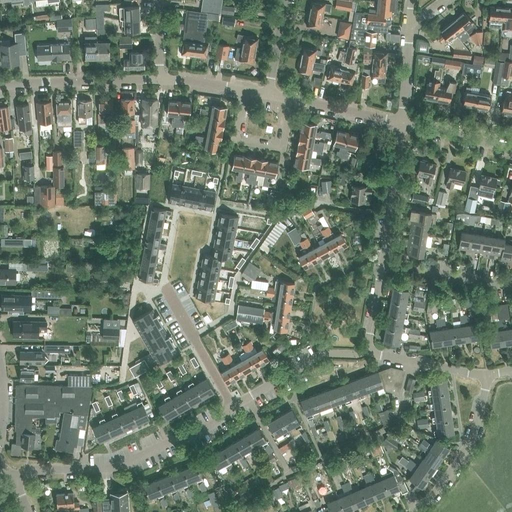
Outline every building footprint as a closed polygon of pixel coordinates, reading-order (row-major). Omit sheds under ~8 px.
[(202,0),(201,12),(212,13),(219,14),(220,14),(221,8),(222,0),(202,0)] [(351,2),(349,2),(338,0),(337,0),(336,7),(348,10),(348,8),(350,9),(351,2)] [(311,1),(308,14),(323,16),(324,11),(330,12),(331,5),(311,1)] [(365,30),(371,31),(381,32),(382,25),(390,25),(391,14),(391,11),(393,11),(394,3),(378,2),(376,14),(354,12),(351,29),(365,30)] [(96,5),(96,17),(104,16),(103,11),(109,11),(109,5),(96,5)] [(221,14),(223,14),(234,15),(235,8),(224,6),(222,6),(221,14)] [(501,22),(503,8),(490,6),(489,21),(490,21),(489,27),(501,28),(501,22)] [(119,19),(121,20),(139,19),(139,7),(119,8),(119,19)] [(501,22),(502,22),(501,30),(511,30),(511,8),(503,8),(501,22)] [(212,13),(201,12),(187,10),(186,18),(181,55),(206,58),(208,43),(204,42),(207,21),(210,22),(208,36),(216,37),(218,18),(219,14),(212,13)] [(464,12),(456,18),(465,31),(468,34),(476,27),(474,24),(473,24),(464,12)] [(323,16),(308,14),(306,26),(321,29),(323,16)] [(221,25),(234,27),(236,19),(223,17),(221,25)] [(456,18),(448,25),(462,42),(470,36),(465,31),(456,18)] [(57,20),(58,31),(72,31),(71,19),(57,20)] [(97,29),(96,19),(85,20),(86,30),(90,30),(90,35),(97,34),(97,29)] [(139,19),(121,20),(120,20),(120,26),(121,26),(121,32),(140,32),(139,19)] [(336,37),(348,39),(351,23),(339,21),(336,37)] [(446,38),(450,43),(454,49),(453,57),(471,59),(471,55),(468,50),(462,42),(448,25),(440,31),(443,35),(444,37),(446,38)] [(343,67),(339,82),(352,85),(355,71),(356,70),(357,64),(354,62),(357,49),(356,48),(356,44),(364,45),(365,30),(351,29),(350,40),(348,47),(344,61),(343,67)] [(476,30),(469,35),(477,44),(482,42),(483,31),(476,30)] [(366,32),(364,46),(364,45),(363,53),(362,62),(372,62),(371,64),(386,66),(387,53),(373,51),(374,47),(375,47),(376,33),(366,32)] [(1,45),(0,45),(2,66),(19,64),(18,55),(17,51),(26,50),(24,33),(14,34),(15,44),(10,44),(9,44),(1,45)] [(242,42),(241,48),(256,51),(258,39),(237,35),(236,41),(242,42)] [(120,48),(125,48),(130,48),(131,48),(131,36),(130,36),(119,37),(119,43),(120,48)] [(97,59),(97,42),(85,42),(85,59),(97,59)] [(109,42),(97,42),(97,59),(110,59),(109,42)] [(62,59),(63,59),(69,59),(68,44),(37,46),(37,60),(51,60),(62,60),(62,59)] [(215,57),(226,59),(228,46),(218,44),(215,57)] [(342,62),(341,67),(343,67),(344,61),(348,47),(341,45),(337,61),(342,62)] [(302,47),(300,60),(314,62),(316,55),(319,56),(320,50),(302,47)] [(256,51),(241,48),(237,48),(235,59),(239,60),(239,61),(253,64),(256,51)] [(126,60),(124,60),(124,69),(144,69),(143,53),(130,53),(130,55),(126,55),(126,60)] [(416,59),(431,63),(444,65),(445,59),(432,57),(418,54),(416,59)] [(474,56),(472,64),(483,66),(485,58),(474,56)] [(445,58),(444,67),(460,69),(461,69),(462,61),(461,61),(461,60),(445,58)] [(485,59),(484,66),(493,68),(495,61),(485,59)] [(314,62),(300,60),(297,72),(312,75),(313,70),(324,72),(325,64),(320,63),(314,62)] [(504,63),(499,85),(506,86),(507,78),(510,78),(511,71),(511,68),(511,61),(505,61),(504,61),(504,63)] [(492,83),(499,85),(504,63),(498,62),(497,62),(492,83)] [(483,66),(472,64),(464,63),(462,74),(481,78),(483,66)] [(327,79),(339,82),(343,67),(341,67),(331,64),(327,79)] [(386,66),(371,64),(370,77),(378,78),(378,82),(384,83),(386,66)] [(368,88),(369,75),(370,69),(362,69),(362,75),(361,87),(368,88)] [(435,100),(437,100),(440,82),(429,80),(428,84),(427,84),(424,98),(430,99),(431,101),(434,102),(435,100)] [(440,82),(437,100),(449,103),(451,91),(455,92),(456,82),(449,81),(447,88),(439,86),(440,82)] [(463,105),(475,107),(478,93),(465,91),(463,105)] [(507,115),(511,115),(511,93),(506,92),(504,98),(502,112),(506,113),(507,115)] [(478,93),(475,107),(488,110),(491,96),(478,93)] [(99,100),(99,114),(99,124),(113,124),(112,100),(99,100)] [(122,115),(126,115),(126,120),(126,132),(135,132),(135,119),(132,120),(132,114),(134,114),(133,100),(121,100),(122,115)] [(141,125),(157,126),(158,100),(142,100),(141,125)] [(175,134),(177,117),(178,117),(180,102),(168,100),(166,122),(172,122),(171,126),(175,127),(175,134)] [(70,101),(57,102),(58,127),(63,127),(64,129),(70,129),(70,126),(71,126),(70,101)] [(78,101),(79,117),(79,124),(87,124),(87,117),(92,117),(92,101),(78,101)] [(53,122),(51,102),(36,103),(38,124),(40,123),(40,130),(52,129),(51,122),(53,122)] [(191,103),(180,102),(178,117),(177,117),(175,134),(182,134),(183,128),(183,123),(181,122),(182,117),(189,118),(191,103)] [(20,130),(25,129),(25,135),(32,134),(32,129),(28,104),(16,106),(20,130)] [(210,116),(224,119),(226,108),(212,105),(211,113),(206,111),(206,110),(201,109),(199,115),(210,116)] [(0,107),(0,130),(11,129),(8,107),(0,107)] [(210,116),(209,122),(204,121),(204,120),(198,119),(197,125),(222,130),(224,119),(210,116)] [(302,122),(300,133),(307,135),(314,136),(324,138),(325,138),(325,137),(326,133),(321,132),(320,133),(315,132),(316,125),(302,122)] [(207,131),(206,138),(220,140),(222,130),(197,125),(197,126),(192,125),(191,131),(197,132),(197,131),(202,132),(202,130),(207,131)] [(333,144),(340,146),(339,152),(337,151),(336,156),(341,158),(344,147),(348,133),(337,130),(333,144)] [(74,132),(74,147),(83,147),(83,131),(74,132)] [(300,133),(298,144),(323,149),(324,143),(319,142),(318,143),(313,142),(314,136),(307,135),(300,133)] [(359,136),(348,133),(344,147),(341,158),(347,160),(349,155),(347,154),(348,148),(355,150),(359,136)] [(220,140),(206,138),(196,136),(195,142),(200,143),(200,141),(205,142),(204,149),(218,152),(220,140)] [(6,152),(13,152),(14,152),(13,151),(12,138),(4,139),(6,152)] [(102,142),(95,143),(95,146),(95,159),(96,169),(105,169),(104,163),(104,158),(104,146),(104,144),(102,142)] [(298,144),(296,155),(303,156),(310,157),(312,151),(317,152),(317,153),(322,155),(323,149),(298,144)] [(133,149),(122,150),(123,169),(134,169),(133,149)] [(53,152),(54,185),(54,186),(59,185),(61,182),(63,182),(63,167),(59,167),(59,165),(60,165),(60,163),(61,163),(61,151),(53,152)] [(233,158),(232,169),(238,170),(237,176),(236,176),(235,181),(241,182),(243,171),(244,164),(245,157),(234,155),(233,158)] [(296,155),(294,166),(301,167),(308,169),(310,161),(315,162),(314,164),(319,165),(319,164),(320,159),(316,158),(311,157),(310,157),(303,156),(296,155)] [(244,164),(243,171),(249,173),(248,176),(247,176),(245,182),(251,184),(255,166),(256,159),(245,157),(244,164)] [(255,166),(251,184),(257,185),(262,186),(264,176),(265,168),(267,161),(256,159),(255,166)] [(264,176),(262,186),(268,187),(269,182),(267,181),(268,176),(275,178),(277,170),(278,163),(267,161),(265,168),(264,176)] [(424,182),(431,184),(435,165),(420,161),(417,175),(426,177),(424,182)] [(23,179),(34,179),(34,165),(26,165),(23,166),(23,179)] [(450,168),(446,187),(453,189),(454,183),(462,185),(466,171),(450,168)] [(149,173),(137,172),(136,188),(148,188),(149,173)] [(481,175),(478,189),(477,194),(480,195),(483,196),(484,196),(492,197),(493,192),(494,192),(497,179),(481,175)] [(322,193),(332,192),(331,181),(321,182),(322,193)] [(172,184),(169,202),(180,204),(183,186),(172,184)] [(40,185),(40,194),(34,194),(34,206),(54,206),(54,194),(54,186),(54,185),(40,185)] [(183,186),(180,204),(190,206),(194,188),(183,186)] [(372,188),(359,187),(352,186),(351,202),(364,203),(365,194),(371,194),(372,188)] [(102,187),(94,187),(94,192),(94,205),(105,205),(115,205),(115,192),(102,192),(102,187)] [(194,188),(190,206),(201,208),(204,190),(194,188)] [(204,190),(201,208),(212,211),(215,192),(204,190)] [(268,194),(265,206),(275,208),(278,196),(276,196),(277,191),(271,190),(270,194),(268,194)] [(439,191),(436,203),(444,204),(447,193),(439,191)] [(413,193),(411,201),(426,204),(428,197),(413,193)] [(464,210),(472,212),(476,197),(467,195),(464,210)] [(498,204),(496,214),(506,217),(508,207),(498,204)] [(314,214),(310,206),(301,212),(305,219),(314,214)] [(152,208),(149,226),(162,228),(165,214),(166,210),(152,208)] [(410,210),(408,221),(428,225),(435,226),(437,215),(410,210)] [(455,221),(468,224),(473,224),(474,221),(475,216),(470,215),(470,213),(461,211),(457,214),(455,221)] [(220,213),(218,224),(236,228),(238,217),(220,213)] [(278,221),(259,248),(267,254),(287,227),(278,221)] [(411,225),(410,232),(426,235),(428,225),(408,221),(408,225),(411,225)] [(218,224),(216,235),(234,239),(236,228),(218,224)] [(149,226),(145,243),(159,246),(159,243),(162,228),(149,226)] [(296,244),(299,242),(303,240),(300,234),(295,227),(289,231),(296,244)] [(325,242),(319,245),(323,251),(326,257),(336,251),(333,246),(330,240),(328,235),(324,229),(320,231),(322,234),(323,237),(322,238),(325,242)] [(406,239),(405,243),(425,246),(425,245),(430,246),(432,236),(426,235),(410,232),(408,240),(406,239)] [(465,253),(469,253),(472,234),(461,232),(458,249),(466,250),(465,253)] [(332,233),(328,235),(330,240),(333,246),(336,251),(347,245),(344,240),(341,234),(334,237),(332,233)] [(473,251),(480,252),(483,236),(472,234),(469,253),(472,254),(473,251)] [(216,235),(214,246),(232,249),(234,239),(216,235)] [(486,256),(490,257),(493,237),(483,236),(480,252),(487,253),(486,256)] [(494,255),(501,256),(502,253),(503,243),(504,243),(505,239),(493,237),(490,257),(494,258),(494,255)] [(145,243),(142,261),(155,264),(158,249),(159,246),(145,243)] [(425,246),(405,243),(404,246),(407,247),(406,254),(423,257),(425,246)] [(507,264),(511,265),(511,256),(511,244),(504,243),(503,243),(502,253),(501,256),(500,260),(508,261),(507,264)] [(319,245),(310,250),(309,251),(315,263),(326,257),(319,245)] [(212,256),(222,258),(222,259),(230,260),(232,249),(214,246),(212,256)] [(302,254),(298,257),(301,263),(304,269),(315,263),(309,251),(307,247),(302,249),(300,250),(302,254)] [(204,255),(201,265),(220,269),(222,259),(222,258),(212,256),(204,255)] [(142,261),(139,279),(152,282),(153,278),(155,264),(142,261)] [(241,275),(252,282),(253,280),(260,269),(249,262),(241,275)] [(201,265),(199,276),(218,280),(220,269),(201,265)] [(0,283),(16,284),(16,269),(0,268),(0,283)] [(199,276),(197,287),(216,290),(218,280),(199,276)] [(252,282),(251,288),(266,290),(267,287),(268,282),(253,280),(252,281),(252,282)] [(266,290),(266,292),(274,293),(286,295),(292,296),(294,283),(288,283),(275,281),(274,288),(267,287),(266,290)] [(197,287),(195,298),(214,301),(216,290),(197,287)] [(393,288),(390,301),(406,304),(408,290),(393,288)] [(413,300),(422,302),(424,292),(415,290),(413,300)] [(266,292),(266,296),(273,297),(273,298),(278,299),(277,306),(284,307),(290,308),(292,296),(286,295),(274,293),(266,292)] [(1,303),(1,310),(8,310),(7,313),(23,314),(24,310),(32,311),(32,304),(32,297),(32,296),(28,296),(2,295),(1,303)] [(475,305),(473,295),(461,297),(463,307),(475,305)] [(438,312),(436,300),(430,301),(431,313),(438,312)] [(390,301),(388,315),(403,318),(406,304),(390,301)] [(238,304),(237,311),(262,315),(263,311),(264,309),(238,304)] [(504,327),(504,326),(504,319),(503,319),(509,318),(507,304),(496,305),(500,330),(503,345),(511,343),(511,327),(505,329),(504,327)] [(496,305),(489,306),(492,322),(495,321),(496,327),(495,327),(495,329),(495,330),(488,332),(490,347),(503,345),(500,330),(496,305)] [(263,311),(262,315),(275,317),(282,318),(288,319),(290,308),(284,307),(277,306),(276,312),(271,312),(263,311)] [(152,309),(131,322),(139,337),(155,366),(177,353),(160,322),(152,309)] [(237,311),(235,319),(240,320),(244,321),(249,322),(250,322),(261,324),(262,320),(262,315),(237,311)] [(262,315),(262,320),(269,322),(274,323),(273,329),(280,331),(287,332),(288,319),(282,318),(275,317),(262,315)] [(388,315),(386,329),(401,331),(404,332),(406,327),(402,326),(403,318),(388,315)] [(227,330),(237,324),(234,319),(224,325),(227,330)] [(13,321),(13,337),(38,338),(38,328),(46,329),(46,322),(13,321)] [(460,326),(453,327),(455,336),(456,343),(468,341),(467,334),(465,325),(465,322),(460,323),(460,326)] [(477,323),(465,325),(467,334),(468,341),(480,339),(479,332),(477,323)] [(443,338),(441,329),(441,326),(440,326),(437,327),(437,326),(436,326),(436,330),(429,331),(431,340),(432,347),(444,345),(443,338)] [(453,327),(441,329),(443,338),(444,345),(456,343),(455,336),(453,327)] [(103,328),(103,338),(119,339),(119,329),(103,328)] [(383,342),(398,345),(402,346),(403,341),(399,340),(401,331),(386,329),(383,342)] [(262,348),(256,351),(254,348),(250,341),(246,344),(252,354),(258,366),(269,360),(262,348)] [(281,343),(272,351),(276,356),(285,347),(281,343)] [(258,366),(252,354),(246,344),(242,346),(246,353),(240,357),(241,360),(248,372),(258,366)] [(44,353),(44,352),(37,352),(20,352),(20,363),(37,363),(44,363),(44,353)] [(194,357),(190,359),(194,367),(198,365),(194,357)] [(136,364),(129,368),(134,377),(149,369),(144,359),(136,364)] [(234,364),(231,366),(234,372),(238,378),(248,372),(241,360),(234,364)] [(183,364),(178,366),(183,374),(187,372),(183,364)] [(231,366),(220,372),(224,379),(227,384),(238,378),(234,372),(231,366)] [(20,380),(34,381),(34,370),(20,369),(20,380)] [(386,370),(379,373),(384,386),(385,391),(398,394),(403,371),(393,369),(392,372),(386,370)] [(171,371),(166,373),(171,381),(175,379),(171,371)] [(378,371),(364,377),(370,392),(384,386),(379,373),(378,371)] [(159,377),(154,380),(159,388),(163,386),(164,386),(161,382),(159,377)] [(364,377),(351,381),(357,396),(358,397),(359,400),(365,397),(364,394),(370,392),(364,377)] [(408,378),(405,391),(412,393),(415,380),(408,378)] [(206,379),(194,385),(202,399),(212,393),(212,394),(214,393),(214,392),(210,385),(206,379)] [(432,395),(448,393),(446,379),(430,381),(432,390),(428,390),(429,396),(432,395)] [(351,381),(338,386),(344,401),(345,401),(346,404),(352,402),(351,399),(357,396),(351,381)] [(190,388),(182,392),(190,406),(198,401),(200,400),(200,401),(202,399),(194,385),(193,382),(188,385),(190,388)] [(134,384),(130,386),(134,395),(138,392),(141,391),(139,386),(138,383),(134,384)] [(16,400),(16,416),(18,416),(32,417),(45,417),(54,417),(54,411),(59,411),(73,411),(73,413),(79,414),(87,416),(90,402),(92,387),(92,385),(68,385),(19,385),(19,395),(17,395),(17,396),(16,400)] [(338,386),(325,391),(331,406),(344,401),(338,386)] [(120,388),(116,390),(121,400),(125,398),(120,388)] [(178,395),(170,399),(178,413),(186,408),(188,407),(188,408),(190,406),(182,392),(181,389),(176,392),(178,395)] [(325,391),(313,396),(318,411),(331,406),(325,391)] [(434,408),(434,409),(450,407),(448,393),(432,395),(433,403),(430,404),(431,409),(434,408)] [(108,396),(104,397),(108,406),(112,404),(108,396)] [(166,402),(158,406),(162,413),(166,420),(174,415),(176,414),(178,414),(178,413),(170,399),(169,396),(164,399),(166,402)] [(300,401),(306,416),(307,418),(313,416),(312,413),(318,411),(313,396),(300,401)] [(96,401),(91,403),(95,411),(100,409),(96,401)] [(379,413),(384,426),(388,424),(393,422),(390,414),(389,410),(388,408),(383,411),(379,401),(375,403),(374,403),(378,413),(379,413)] [(132,410),(130,411),(137,425),(137,424),(138,424),(145,421),(147,420),(147,421),(149,420),(149,419),(149,418),(146,412),(143,405),(142,402),(137,404),(138,407),(132,410)] [(148,403),(143,405),(146,412),(149,418),(154,416),(148,403)] [(125,413),(117,416),(124,430),(133,427),(135,426),(137,425),(130,411),(128,406),(123,408),(125,413)] [(361,408),(365,418),(370,416),(366,406),(361,408)] [(434,409),(435,417),(432,417),(433,423),(436,422),(451,420),(450,407),(434,409)] [(292,409),(279,416),(288,430),(294,427),(296,429),(301,426),(300,423),(292,409)] [(349,412),(353,422),(357,421),(353,411),(349,412)] [(57,440),(55,449),(66,451),(73,452),(73,446),(77,446),(77,445),(80,429),(85,430),(87,416),(79,414),(73,413),(72,413),(65,412),(61,431),(63,432),(61,441),(57,440)] [(113,418),(105,422),(111,436),(112,436),(120,432),(122,431),(122,432),(124,431),(124,430),(117,416),(116,413),(111,415),(113,418)] [(336,417),(340,427),(344,425),(340,415),(336,417)] [(17,430),(16,444),(21,444),(21,446),(23,446),(22,449),(32,450),(32,448),(40,448),(42,429),(40,429),(40,432),(35,431),(35,428),(32,428),(32,417),(18,416),(17,430)] [(288,430),(279,416),(267,423),(275,437),(282,433),(284,436),(290,433),(288,430)] [(96,426),(92,428),(99,442),(107,438),(109,437),(109,438),(111,437),(111,436),(105,422),(103,419),(99,421),(100,424),(96,426)] [(323,422),(327,432),(331,430),(327,420),(323,422)] [(436,422),(437,430),(434,431),(435,436),(438,435),(438,436),(453,434),(451,420),(436,422)] [(405,424),(402,429),(406,432),(409,434),(409,433),(412,429),(405,424)] [(314,425),(310,427),(313,437),(318,435),(314,425)] [(253,432),(247,435),(254,448),(262,444),(262,445),(267,442),(263,435),(259,428),(258,427),(258,428),(257,429),(253,432)] [(395,429),(386,433),(391,437),(400,443),(401,444),(406,437),(404,436),(399,433),(395,429)] [(311,441),(310,440),(305,431),(301,434),(306,443),(311,441)] [(241,439),(235,442),(242,455),(249,451),(250,452),(255,449),(254,448),(247,435),(246,434),(244,436),(245,436),(241,439)] [(391,446),(397,451),(401,445),(388,435),(384,440),(391,446)] [(289,441),(294,450),(298,448),(293,439),(289,441)] [(424,439),(421,443),(430,449),(432,446),(424,439)] [(432,446),(430,449),(437,454),(442,458),(449,448),(444,444),(437,439),(432,446)] [(366,440),(358,444),(362,453),(370,449),(369,447),(366,441),(366,440)] [(384,440),(382,442),(388,451),(391,446),(384,440)] [(223,449),(222,449),(230,462),(237,458),(238,459),(241,463),(244,458),(243,456),(242,455),(235,442),(234,442),(232,443),(233,444),(228,446),(223,449)] [(371,446),(369,447),(370,449),(373,456),(375,456),(378,454),(383,452),(380,445),(378,442),(371,446)] [(421,443),(419,447),(424,451),(425,451),(427,452),(423,459),(430,464),(435,468),(442,458),(437,454),(430,449),(421,443)] [(217,453),(210,456),(211,457),(214,463),(217,469),(221,475),(228,471),(231,476),(236,473),(230,462),(222,449),(220,450),(220,451),(217,453)] [(276,460),(271,452),(261,458),(266,466),(276,460)] [(338,460),(343,471),(351,467),(346,456),(338,460)] [(409,461),(408,463),(413,467),(416,469),(423,474),(428,478),(435,468),(430,464),(423,459),(418,465),(411,459),(409,461)] [(196,465),(183,470),(189,484),(197,481),(202,479),(196,465)] [(365,486),(360,489),(366,503),(377,498),(363,466),(359,468),(363,477),(366,483),(364,483),(365,486)] [(363,466),(377,498),(388,494),(382,479),(375,482),(374,479),(371,472),(367,474),(364,466),(363,466)] [(413,472),(409,479),(421,488),(428,478),(423,474),(416,469),(413,472)] [(182,470),(168,476),(174,490),(176,489),(184,486),(184,487),(189,485),(189,484),(188,484),(182,470)] [(264,472),(270,484),(274,482),(267,470),(264,472)] [(382,479),(388,494),(399,489),(393,474),(382,479)] [(168,476),(155,481),(160,495),(163,494),(171,491),(171,492),(176,490),(176,489),(174,490),(168,476)] [(292,492),(305,487),(300,476),(288,481),(292,492)] [(197,481),(201,491),(206,489),(202,479),(197,481)] [(160,495),(155,481),(144,486),(149,499),(158,496),(158,497),(164,495),(163,494),(160,495)] [(279,486),(281,491),(288,488),(286,483),(279,486)] [(345,511),(355,508),(349,493),(348,490),(345,484),(341,486),(344,492),(337,495),(338,498),(343,511),(345,511)] [(219,489),(225,505),(231,502),(227,493),(231,492),(229,485),(219,489)] [(237,491),(241,497),(247,493),(244,487),(237,491)] [(272,491),(277,500),(283,497),(278,488),(272,491)] [(360,489),(349,493),(355,508),(366,503),(360,489)] [(128,511),(127,492),(125,492),(125,490),(109,491),(110,498),(102,499),(102,511),(128,511)] [(219,505),(214,492),(208,494),(210,499),(212,504),(213,508),(214,507),(219,505)] [(57,508),(59,508),(59,511),(72,510),(72,509),(79,508),(79,503),(74,503),(73,493),(56,495),(57,508)] [(93,511),(101,511),(100,496),(93,497),(93,511)] [(343,511),(338,498),(326,503),(330,511),(343,511)] [(312,511),(312,510),(314,509),(310,500),(308,501),(308,502),(299,507),(300,511),(312,511)]
